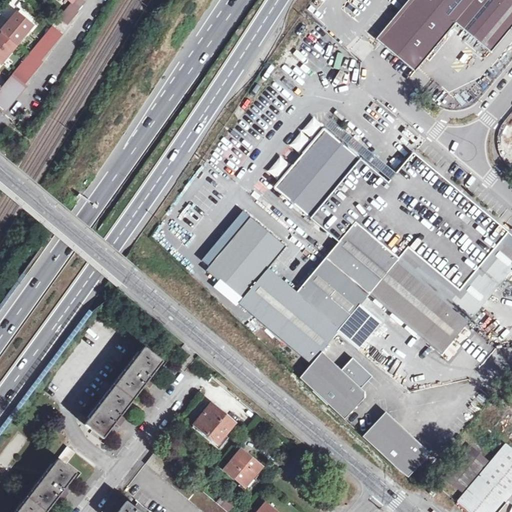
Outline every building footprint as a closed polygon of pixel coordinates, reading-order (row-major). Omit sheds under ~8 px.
[(66,0),(72,4),(59,19),(67,25),(84,4),(79,0),(66,0)] [(511,27),(511,0),(414,0),(381,40),(418,70),(456,24),(491,53),(511,27)] [(18,13),(2,33),(18,46),(34,27),(18,13)] [(2,89),(0,90),(0,105),(5,110),(7,108),(9,109),(28,87),(25,85),(44,62),(43,60),(64,34),(54,26),(2,89)] [(18,46),(3,34),(0,38),(0,62),(2,65),(18,46)] [(332,88),(349,69),(310,36),(213,153),(234,171),(315,73),(332,88)] [(299,155),(323,126),(313,117),(289,146),(299,155)] [(355,223),(388,182),(360,159),(323,130),(275,188),(311,219),(338,243),(315,270),(296,292),(268,268),(286,247),(250,218),(206,271),(241,300),(238,304),(311,364),(321,352),(337,333),(369,295),(398,259),(355,223)] [(441,355),(480,309),(511,271),(511,236),(413,153),(388,182),(355,223),(398,259),(369,295),(441,355)] [(264,197),(291,165),(280,156),(253,188),(264,197)] [(144,348),(84,425),(103,440),(115,425),(118,427),(124,419),(121,417),(145,386),(147,388),(153,381),(151,379),(163,363),(144,348)] [(299,378),(344,420),(364,398),(364,392),(361,388),(341,370),(321,352),(311,364),(299,378)] [(372,376),(352,358),(341,370),(361,388),(372,376)] [(211,406),(194,426),(217,445),(224,437),(222,435),(232,423),(211,406)] [(430,454),(386,412),(362,437),(395,468),(407,478),(430,454)] [(222,435),(224,437),(234,425),(232,423),(222,435)] [(499,511),(511,497),(511,448),(507,444),(457,502),(468,511),(499,511)] [(473,447),(446,479),(461,492),(489,460),(473,447)] [(47,511),(59,497),(62,500),(67,492),(64,490),(76,474),(65,466),(75,454),(68,448),(58,460),(57,459),(16,511),(47,511)] [(241,451),(224,470),(244,487),(261,468),(241,451)] [(155,452),(145,465),(201,511),(226,511),(221,507),(216,503),(199,489),(155,452)] [(197,474),(192,480),(199,486),(204,481),(197,474)] [(216,503),(221,507),(225,502),(220,499),(216,503)] [(126,502),(118,511),(141,511),(135,507),(134,508),(126,502)]
